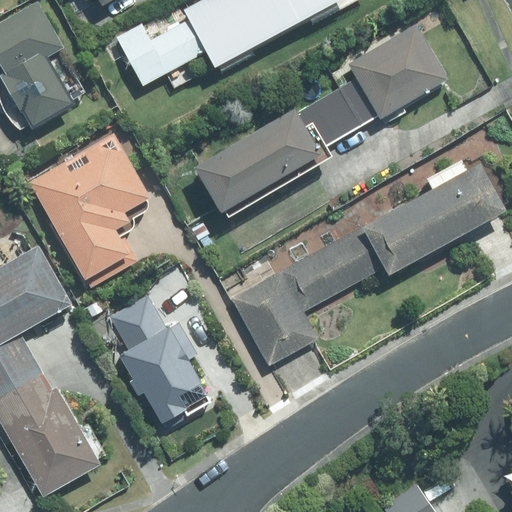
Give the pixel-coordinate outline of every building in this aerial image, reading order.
[(39,1),(0,22),(0,61),(3,59),(9,70),(6,71),(37,125),(79,101),(52,54),(66,46),(39,1)] [(121,33),(148,81),(169,70),(177,85),(194,75),(185,60),(215,44),(197,13),(154,38),(145,20),(121,33)] [(385,114),(453,74),(420,19),(353,59),(361,73),(338,86),(360,124),(383,111),(385,114)] [(338,86),(308,103),(306,100),(202,161),(229,206),(333,145),(331,142),(360,124),(338,86)] [(93,285),(142,257),(138,249),(139,248),(125,224),(140,216),(134,206),(159,192),(122,128),(36,178),(77,251),(74,252),(93,285)] [(481,162),(475,152),(434,175),(440,185),(372,223),(393,261),(399,270),(511,207),(511,197),(490,157),(481,162)] [(215,230),(208,219),(196,226),(203,238),(215,230)] [(393,261),(372,223),(371,220),(235,296),(273,364),(322,336),(307,309),(393,261)] [(0,395),(47,369),(25,332),(76,303),(42,244),(0,267),(0,395)] [(169,327),(150,294),(111,316),(130,349),(126,352),(169,426),(216,400),(172,324),(169,327)] [(103,299),(92,305),(97,314),(108,308),(103,299)] [(47,369),(0,395),(0,415),(47,495),(107,460),(61,383),(57,385),(47,369)] [(433,511),(419,487),(385,507),(388,511),(433,511)]
